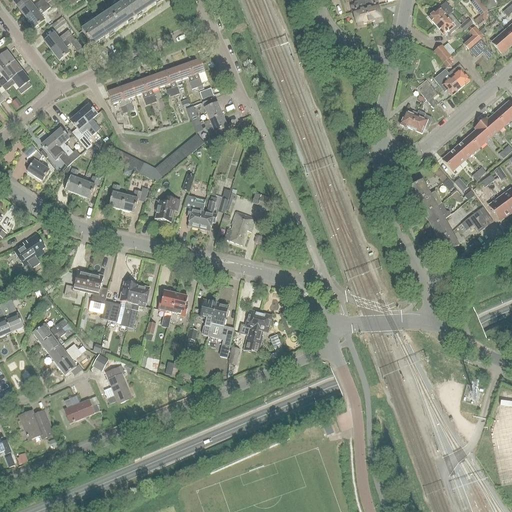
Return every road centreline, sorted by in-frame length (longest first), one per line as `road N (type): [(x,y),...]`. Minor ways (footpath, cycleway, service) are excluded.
road 1 (secondary): [(46,511),(336,384)]
road 2 (tertiary): [(261,273),(69,228),(0,182)]
road 3 (residential): [(0,485),(231,387)]
road 4 (residential): [(368,511),(353,397),(333,349)]
road 5 (residential): [(58,91),(209,25)]
road 6 (residential): [(379,151),(421,148),(511,71)]
road 7 (secondary): [(480,323),(336,384)]
road 8 (residential): [(427,291),(395,228),(379,151)]
